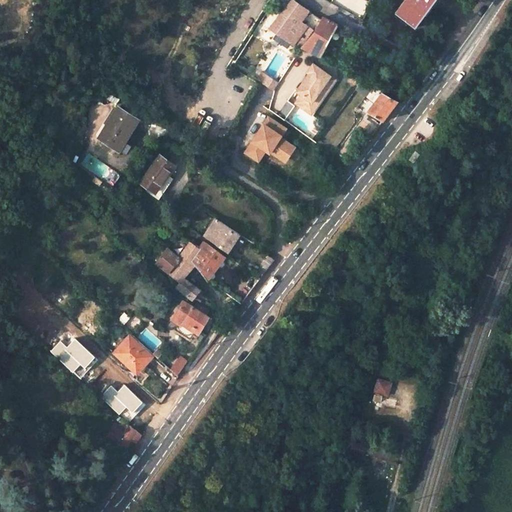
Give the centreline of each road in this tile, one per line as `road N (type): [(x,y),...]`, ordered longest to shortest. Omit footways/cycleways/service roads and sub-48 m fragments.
road 1 (secondary): [(179,402),(434,72)]
road 2 (residential): [(313,0),(434,72)]
road 3 (secondary): [(106,511),(179,402)]
road 4 (residential): [(208,286),(213,326),(179,402)]
